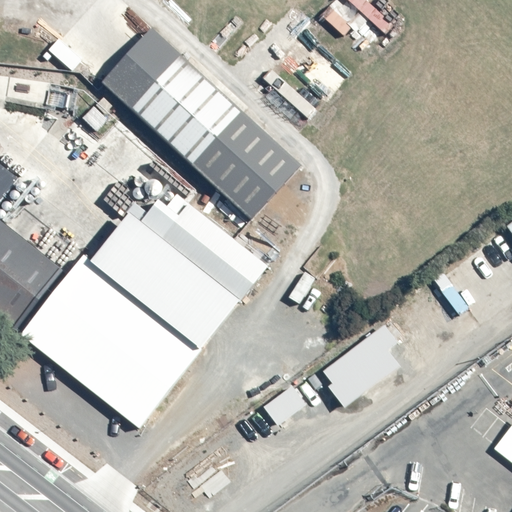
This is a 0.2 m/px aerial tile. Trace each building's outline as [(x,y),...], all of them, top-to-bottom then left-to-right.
[(104,83),(256,220),(303,168),(151,31),(104,83)] [(51,82),(49,106),(77,109),(80,85),(51,82)] [(154,142),(139,127),(127,140),(142,155),(154,142)] [(183,168),(170,155),(156,170),(169,183),(183,168)] [(0,319),(15,331),(63,270),(0,222),(0,200),(17,179),(0,166),(0,319)] [(26,339),(141,430),(269,270),(172,192),(154,215),(146,208),(100,266),(91,259),(26,339)] [(511,203),(493,218),(511,242),(511,203)] [(511,511),(511,496),(499,511),(511,511)]
